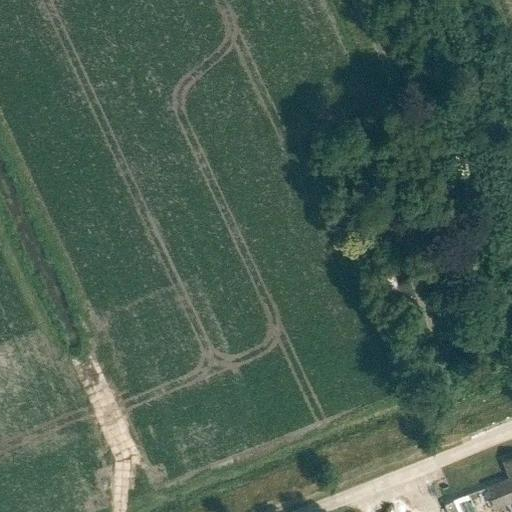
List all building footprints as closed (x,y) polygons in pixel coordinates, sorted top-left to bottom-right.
[(356,217),(366,238),(388,228),(378,207),(356,217)] [(391,269),(379,274),(394,310),(406,306),(416,332),(439,323),(434,309),(437,308),(424,275),(397,286),(391,269)] [(487,319),(459,330),(470,356),(498,344),(487,319)] [(495,507),(511,500),(511,457),(503,461),(510,476),(486,486),(495,507)] [(443,500),(447,511),(478,511),(493,506),(485,484),(443,500)]
